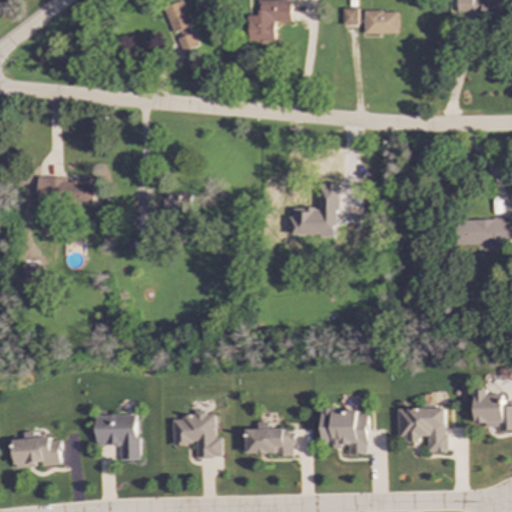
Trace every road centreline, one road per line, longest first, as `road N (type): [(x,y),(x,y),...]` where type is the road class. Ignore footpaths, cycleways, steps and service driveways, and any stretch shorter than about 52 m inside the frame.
road 1 (residential): [(0,88),(352,122),(511,124)]
road 2 (residential): [(511,510),(120,511)]
